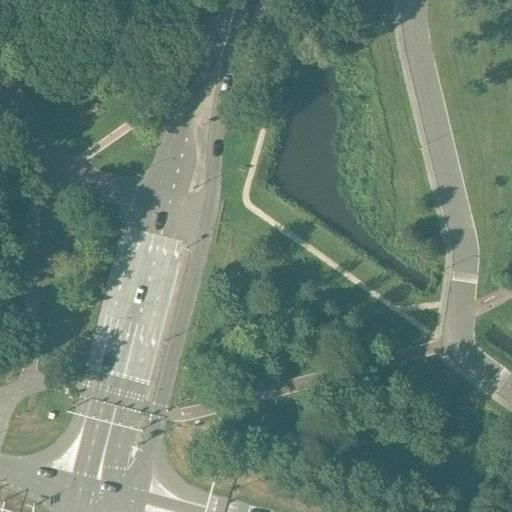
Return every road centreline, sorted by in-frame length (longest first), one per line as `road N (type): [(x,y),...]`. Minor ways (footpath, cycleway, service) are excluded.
road 1 (unclassified): [(511,389),(459,342),(461,237),(413,39),(412,0)]
road 2 (tertiary): [(137,503),(206,209)]
road 3 (tertiary): [(158,198),(128,278),(78,488)]
road 4 (tertiary): [(222,48),(182,112),(158,198)]
road 5 (tertiary): [(206,209),(222,48)]
